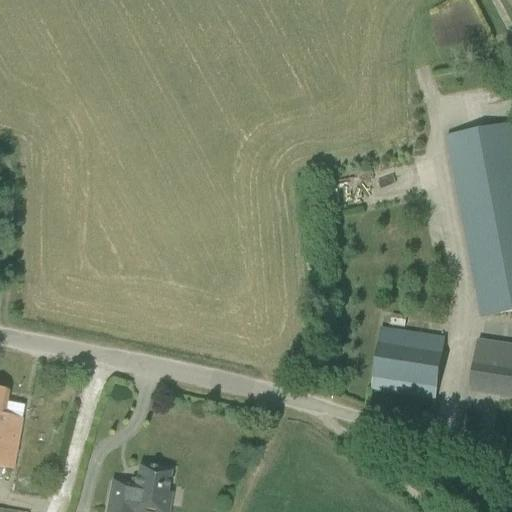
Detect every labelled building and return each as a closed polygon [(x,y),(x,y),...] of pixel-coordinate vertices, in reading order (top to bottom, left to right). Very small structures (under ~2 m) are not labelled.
[(511,130),(511,125),(444,138),(475,302),(480,301),(485,321),(511,314),(511,130)] [(435,400),(444,340),(380,330),(371,390),(435,400)] [(511,348),(481,344),(474,395),(511,400),(511,348)] [(6,404),(8,394),(0,392),(0,469),(12,472),(23,408),(6,404)] [(166,494),(170,472),(139,467),(136,481),(130,480),(130,484),(112,481),(106,511),(167,511),(171,495),(166,494)]
